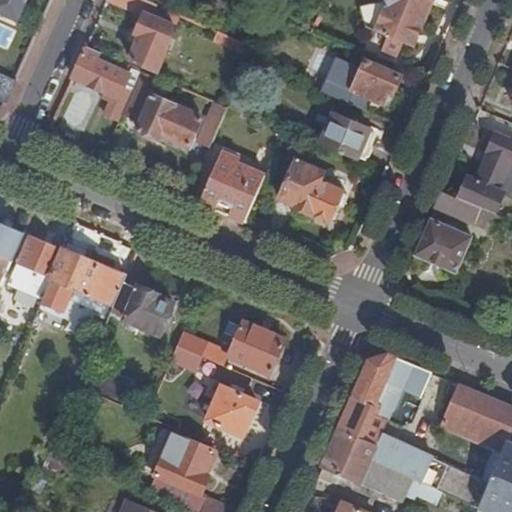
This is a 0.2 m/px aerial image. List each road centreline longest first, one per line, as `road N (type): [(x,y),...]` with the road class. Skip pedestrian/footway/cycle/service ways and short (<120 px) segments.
road 1 (residential): [(363,309),(12,161)]
road 2 (residential): [(363,309),(497,0)]
road 3 (residential): [(274,511),(363,309)]
road 4 (residential): [(83,0),(12,161)]
road 5 (residential): [(511,371),(363,309)]
